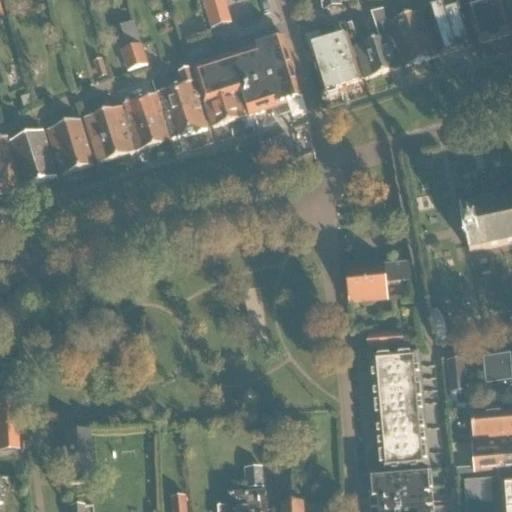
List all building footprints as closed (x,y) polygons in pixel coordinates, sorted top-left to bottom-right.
[(223,0),(202,0),(212,31),(231,26),(223,0)] [(320,0),(324,11),(340,6),(338,0),(320,0)] [(425,14),(440,59),(464,51),(463,50),(475,46),(462,4),(459,5),(457,0),(446,0),(448,7),(425,14)] [(500,0),(488,0),(489,1),(467,8),(479,47),(511,36),(500,0)] [(371,15),(380,42),(355,49),(365,82),(402,71),(383,11),(371,15)] [(404,70),(439,59),(422,13),(389,24),(404,70)] [(122,54),(128,73),(148,67),(133,24),(121,28),(129,52),(122,54)] [(306,39),(314,67),(323,95),(325,95),(329,98),(336,95),(338,91),(361,83),(353,55),(347,39),(323,46),(319,34),(306,39)] [(303,100),(284,39),(256,48),(257,50),(194,69),(205,106),(240,95),(242,94),(250,118),(277,110),(279,114),(289,111),(287,104),(303,100)] [(208,132),(200,108),(198,100),(200,99),(191,70),(179,74),(182,87),(157,95),(165,119),(172,143),(208,132)] [(30,82),(34,92),(42,89),(38,79),(30,82)] [(240,95),(205,106),(213,130),(248,119),(240,95)] [(122,107),(129,129),(127,129),(135,154),(136,154),(172,143),(164,119),(157,96),(122,107)] [(127,129),(121,109),(84,121),(98,166),(135,154),(127,129)] [(61,178),(95,167),(81,122),(47,132),(61,178)] [(17,166),(24,190),(57,179),(50,156),(44,133),(10,143),(17,166)] [(0,141),(0,196),(21,190),(6,141),(8,140),(8,139),(0,141)] [(511,200),(460,211),(470,254),(511,245),(511,200)] [(349,292),(346,292),(347,302),(350,302),(350,306),(387,302),(385,285),(411,283),(409,265),(347,271),(349,292)] [(403,334),(369,337),(370,351),(405,348),(403,334)] [(419,352),(371,357),(381,477),(430,473),(419,352)] [(487,372),(488,387),(511,384),(511,357),(483,360),(484,372),(487,372)] [(462,363),(446,365),(449,398),(465,396),(462,363)] [(15,397),(0,397),(0,427),(2,453),(19,452),(19,448),(17,416),(15,397)] [(511,405),(469,410),(470,411),(473,445),(511,441),(511,405)] [(90,433),(66,435),(71,487),(94,485),(90,433)] [(511,441),(473,445),(472,445),(475,473),(496,472),(497,480),(511,478),(511,441)] [(264,490),(263,469),(244,471),(245,492),(264,490)] [(433,511),(430,474),(369,479),(371,511),(433,511)] [(511,511),(511,480),(497,482),(499,511),(511,511)] [(499,511),(497,482),(463,485),(464,511),(499,511)] [(268,511),(267,494),(230,496),(230,511),(268,511)] [(187,511),(186,498),(170,500),(171,511),(187,511)]
